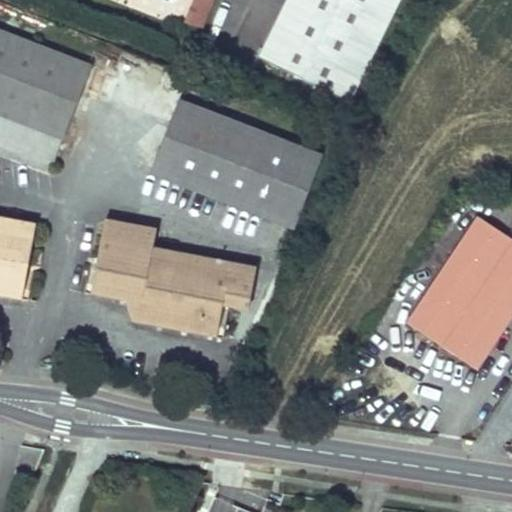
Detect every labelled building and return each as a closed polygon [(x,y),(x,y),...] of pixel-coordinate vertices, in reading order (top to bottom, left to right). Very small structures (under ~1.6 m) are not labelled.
[(201,29),(212,0),(193,0),(185,22),(201,29)] [(349,103),(399,0),(286,0),(258,58),(349,103)] [(90,68),(0,33),(0,152),(51,171),(61,144),(58,143),(60,138),(63,139),(90,68)] [(322,156),(179,102),(152,173),(294,227),(322,156)] [(405,324),(475,371),(511,315),(511,241),(476,217),(405,324)] [(35,226),(0,219),(0,295),(28,301),(35,265),(28,264),(35,226)] [(256,269),(153,249),(156,230),(105,221),(97,259),(90,258),(84,293),(126,301),(142,304),(139,323),(223,339),(225,330),(218,328),(223,302),(249,307),(256,269)] [(142,304),(126,301),(132,322),(139,323),(142,304)]
